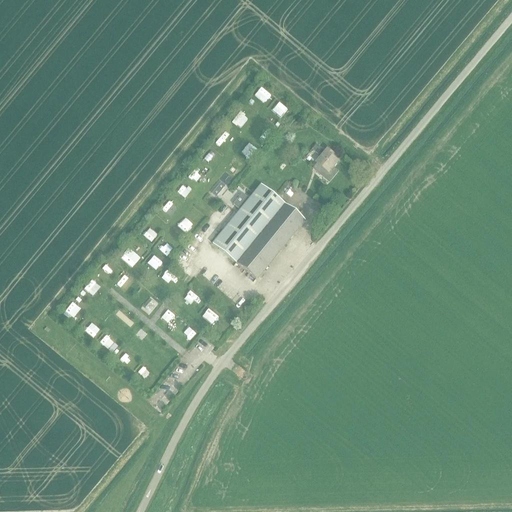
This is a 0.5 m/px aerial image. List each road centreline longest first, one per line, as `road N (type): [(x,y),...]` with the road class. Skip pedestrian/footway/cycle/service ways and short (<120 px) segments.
road 1 (unclassified): [(140,511),(221,364),(511,18)]
road 2 (track): [(511,503),(179,511),(244,376),(221,364)]
road 3 (track): [(211,357),(165,423),(157,420),(70,511)]
